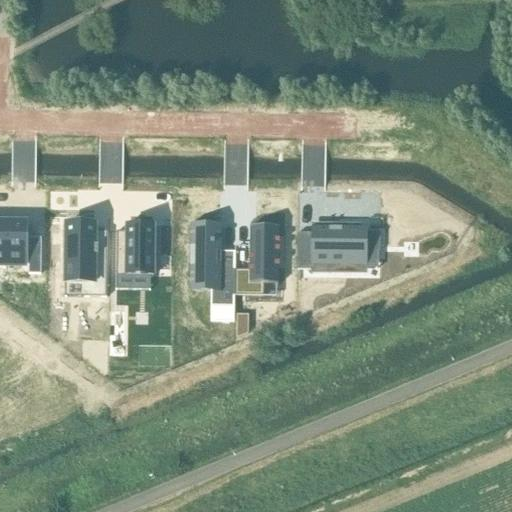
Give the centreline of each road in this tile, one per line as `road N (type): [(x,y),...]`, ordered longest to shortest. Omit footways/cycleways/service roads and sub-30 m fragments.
road 1 (unclassified): [(113,511),(511,348)]
road 2 (residential): [(355,129),(0,123)]
